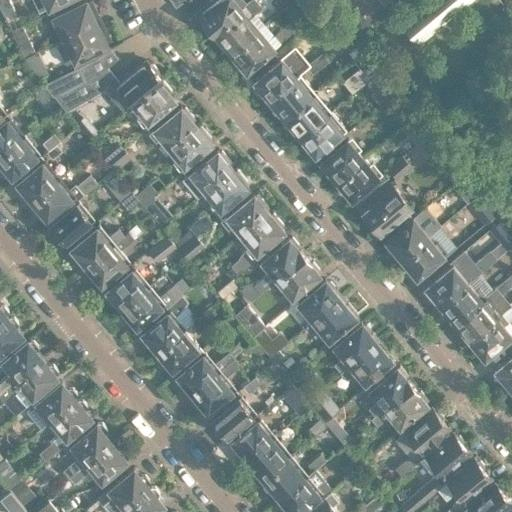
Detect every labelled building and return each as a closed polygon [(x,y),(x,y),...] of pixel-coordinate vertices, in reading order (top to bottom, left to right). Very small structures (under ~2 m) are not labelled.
[(14,9),(9,0),(5,0),(0,2),(0,8),(3,14),(14,9)] [(33,0),(39,10),(60,0),(33,0)] [(63,37),(95,22),(93,17),(97,15),(90,0),(86,2),(85,0),(53,16),(63,37)] [(212,31),(224,21),(226,24),(243,10),(240,7),(246,2),(243,0),(210,0),(196,12),(204,21),(202,22),(208,29),(210,28),(212,31)] [(224,21),(212,31),(222,42),(220,44),(228,53),(263,23),(254,12),(261,6),(255,0),(248,0),(246,2),(240,7),(243,10),(226,24),(224,21)] [(328,7),(321,0),(312,0),(300,10),(310,22),(318,16),(328,7)] [(344,0),(325,0),(324,1),(332,10),(344,0)] [(340,20),(356,6),(350,0),(344,0),(332,10),(337,17),(340,20)] [(419,0),(398,18),(417,41),(467,0),(419,0)] [(347,28),(347,29),(364,15),(356,6),(340,20),(347,28)] [(355,38),(371,25),(364,15),(347,29),(355,38)] [(325,25),(318,16),(310,22),(300,31),(308,39),(325,25)] [(288,21),(273,34),(279,42),(295,28),(288,21)] [(98,26),(95,22),(63,37),(54,42),(65,63),(106,43),(105,41),(109,39),(102,24),(98,26)] [(263,23),(228,53),(236,63),(238,61),(245,70),(274,46),(268,39),(273,35),(263,23)] [(11,30),(24,57),(34,51),(21,25),(11,30)] [(266,95),(267,97),(298,71),(306,65),(310,62),(295,44),(252,79),(259,87),(259,91),(262,95),(266,95)] [(97,55),(77,65),(42,82),(64,108),(99,91),(116,77),(106,66),(117,57),(110,48),(96,54),(97,55)] [(40,62),(34,51),(24,57),(29,67),(40,62)] [(329,59),(322,51),(310,62),(306,65),(313,73),(329,59)] [(122,109),(131,102),(161,77),(158,74),(158,71),(154,65),(150,65),(145,59),(107,91),(122,109)] [(358,71),(366,80),(380,69),(372,60),(358,71)] [(277,112),(280,113),(282,115),(313,89),(298,71),(267,97),(273,104),(273,108),(277,112)] [(380,105),(396,91),(380,71),(366,82),(374,91),(371,94),(380,105)] [(161,77),(131,102),(140,112),(136,116),(142,124),(174,97),(169,91),(171,90),(161,77)] [(42,100),(51,93),(42,82),(33,89),(42,100)] [(398,91),(388,99),(397,111),(408,103),(398,91)] [(293,128),(299,136),(330,110),(315,92),(284,118),(286,120),(286,123),(289,128),(293,128)] [(159,135),(168,146),(195,123),(193,120),(195,118),(184,106),(183,107),(180,104),(148,131),(155,139),(159,135)] [(345,128),(330,110),(299,136),(300,137),(300,140),(304,145),(307,145),(314,153),(345,128)] [(417,112),(405,121),(413,130),(424,121),(417,112)] [(0,153),(23,134),(8,116),(0,122),(0,153)] [(76,122),(89,137),(95,132),(82,117),(76,122)] [(198,126),(195,123),(168,146),(176,156),(172,160),(179,168),(211,141),(208,138),(210,137),(200,124),(198,126)] [(38,152),(23,134),(0,153),(0,167),(4,167),(11,175),(38,152)] [(41,142),(48,149),(56,142),(50,135),(41,142)] [(326,172),(333,180),(362,156),(347,138),(320,160),(327,169),(326,172)] [(102,153),(107,159),(124,145),(119,139),(102,153)] [(54,157),(62,150),(56,142),(48,149),(54,157)] [(132,155),(124,145),(107,159),(115,168),(132,155)] [(196,196),(204,190),(232,167),(231,165),(233,164),(220,148),(218,149),(217,148),(181,177),(196,196)] [(401,155),(388,166),(396,177),(410,165),(401,155)] [(378,175),(362,156),(333,180),(341,189),(344,189),(351,197),(378,175)] [(25,198),(29,198),(31,199),(58,176),(43,158),(16,181),(22,189),(21,193),(25,198)] [(233,168),(232,167),(204,190),(213,200),(209,204),(215,212),(247,185),(246,184),(248,182),(235,166),(233,168)] [(113,167),(102,176),(121,199),(132,190),(113,167)] [(68,188),(58,176),(31,199),(32,201),(31,205),(35,210),(39,210),(46,218),(73,195),(76,197),(97,180),(90,172),(77,183),(76,181),(68,188)] [(365,195),(371,202),(362,210),(369,219),(366,220),(374,230),(377,228),(379,231),(387,224),(404,210),(410,205),(386,178),(365,195)] [(156,192),(148,182),(135,194),(138,197),(143,203),(152,196),(155,193),(156,192)] [(470,198),(477,207),(489,198),(482,189),(470,198)] [(138,197),(132,190),(121,199),(127,206),(138,197)] [(232,222),(240,233),(268,210),(267,208),(269,207),(256,191),(254,193),(253,191),(221,218),(227,226),(232,222)] [(152,196),(143,203),(157,220),(166,213),(152,196)] [(92,217),(77,199),(49,222),(51,223),(50,228),(54,233),(58,232),(65,240),(92,217)] [(211,219),(204,210),(187,224),(194,233),(211,219)] [(271,213),(268,210),(240,233),(248,242),(244,246),(238,256),(230,263),(237,272),(258,255),(255,252),(283,228),(281,225),(283,224),(272,212),(271,213)] [(404,210),(387,224),(393,232),(410,217),(404,210)] [(391,250),(398,258),(427,234),(412,216),(410,217),(393,232),(385,238),(392,247),(391,250)] [(498,221),(488,229),(492,234),(502,225),(498,221)] [(75,257),(79,257),(85,265),(113,242),(123,233),(117,226),(107,235),(98,223),(70,247),(71,248),(70,252),(75,257)] [(438,225),(427,234),(398,258),(406,267),(409,267),(416,275),(442,253),(443,256),(455,246),(438,225)] [(123,233),(113,242),(85,265),(91,272),(90,276),(95,281),(99,281),(100,283),(128,260),(119,249),(133,237),(127,230),(123,233)] [(175,243),(167,234),(148,249),(156,258),(175,243)] [(179,247),(185,254),(187,257),(203,244),(195,234),(179,247)] [(268,283),(275,277),(303,254),(298,247),(297,248),(296,246),(299,244),(291,236),(290,237),(288,235),(260,259),(269,269),(253,282),(251,281),(245,282),(241,287),(243,294),(250,298),(259,291),(268,283)] [(495,258),(489,251),(473,263),(479,270),(495,258)] [(433,300),(435,298),(439,303),(467,280),(468,280),(472,277),(464,268),(469,264),(460,252),(449,260),(451,263),(424,285),(426,287),(425,291),(433,300)] [(309,260),(303,254),(275,277),(291,295),(319,272),(317,270),(319,269),(312,260),(309,262),(308,261),(309,260)] [(224,271),(230,278),(237,272),(231,265),(224,271)] [(148,284),(133,266),(105,289),(112,297),(111,301),(115,306),(119,306),(120,307),(148,284)] [(297,301),(312,319),(342,295),(340,293),(339,295),(335,290),(337,289),(330,280),(326,280),(325,278),(297,301)] [(451,317),(454,321),(486,294),(479,285),(475,289),(468,280),(467,280),(439,303),(441,305),(440,308),(449,319),(451,317)] [(163,302),(165,304),(180,292),(175,286),(160,298),(148,284),(120,307),(122,309),(121,313),(125,317),(129,317),(136,325),(163,302)] [(468,338),(496,315),(496,314),(500,311),(509,303),(496,286),(486,294),(454,321),(457,324),(455,326),(465,338),(468,338)] [(196,316),(185,303),(186,299),(180,292),(165,304),(168,308),(141,331),(147,339),(146,344),(150,348),(155,348),(156,350),(183,327),(196,316)] [(343,296),(342,295),(312,319),(328,338),(355,315),(353,312),(354,309),(346,300),(345,302),(341,298),(343,296)] [(262,324),(255,316),(251,319),(241,306),(234,312),(251,333),(262,324)] [(232,311),(218,322),(224,329),(238,317),(232,311)] [(500,311),(496,314),(496,315),(468,338),(473,344),(471,345),(477,353),(480,353),(483,356),(511,333),(503,323),(508,320),(500,311)] [(8,316),(7,315),(0,320),(0,351),(22,333),(15,325),(17,324),(17,320),(13,315),(9,315),(8,316)] [(281,345),(303,327),(298,320),(289,327),(278,336),(280,338),(277,340),(281,345)] [(339,370),(348,362),(378,338),(376,336),(374,338),(371,333),(373,332),(366,323),(362,323),(360,321),(333,344),(342,355),(333,362),(339,370)] [(199,345),(183,327),(156,350),(157,351),(156,355),(160,360),(164,360),(171,368),(199,345)] [(0,379),(0,391),(41,357),(35,349),(37,348),(37,345),(33,339),(29,339),(28,340),(26,338),(0,360),(0,363),(8,373),(0,379)] [(379,339),(378,338),(348,362),(364,381),(391,358),(389,355),(390,352),(382,343),(381,345),(377,341),(379,339)] [(255,339),(246,346),(250,351),(258,352),(264,349),(255,339)] [(185,385),(191,392),(234,356),(243,349),(238,342),(229,350),(228,350),(213,362),(204,351),(176,374),(177,375),(176,380),(181,385),(185,385)] [(269,355),(274,362),(282,355),(277,349),(269,355)] [(510,387),(511,384),(511,352),(494,368),(495,369),(494,375),(501,382),(504,380),(510,387)] [(240,364),(234,356),(191,392),(197,399),(196,403),(201,409),(205,409),(206,410),(234,387),(225,376),(240,364)] [(41,357),(0,391),(0,393),(4,399),(19,387),(29,398),(57,375),(55,373),(56,372),(57,368),(53,363),(48,363),(47,364),(41,357)] [(374,414),(383,406),(411,383),(406,376),(405,377),(404,376),(406,373),(399,365),(397,366),(396,364),(368,388),(377,399),(368,407),(374,414)] [(248,392),(257,385),(251,377),(242,385),(248,392)] [(67,387),(60,379),(30,405),(27,409),(41,426),(48,421),(75,397),(74,396),(75,395),(76,391),(72,386),(68,386),(67,387)] [(304,381),(296,387),(306,397),(313,391),(304,381)] [(281,392),(291,403),(302,394),(292,383),(281,392)] [(417,390),(411,383),(383,406),(374,414),(370,417),(376,425),(389,414),(398,425),(426,401),(425,399),(427,398),(420,389),(417,392),(416,390),(417,390)] [(306,397),(305,398),(323,420),(338,408),(320,386),(313,391),(306,397)] [(254,412),(239,393),(211,416),(218,424),(217,428),(221,433),(225,433),(227,435),(254,412)] [(77,399),(75,397),(48,421),(57,432),(50,438),(52,441),(39,451),(45,459),(64,443),(63,439),(91,416),(84,408),(85,407),(86,403),(81,398),(78,398),(77,399)] [(419,459),(425,454),(431,449),(426,443),(447,425),(441,417),(443,416),(436,407),(434,409),(431,406),(404,429),(404,430),(394,438),(409,456),(407,458),(406,457),(394,467),(400,474),(419,459)] [(331,414),(324,420),(341,440),(349,434),(331,414)] [(245,456),(246,458),(273,435),(258,416),(231,439),(237,447),(236,451),(240,457),(245,456)] [(326,424),(319,416),(307,426),(313,434),(326,424)] [(97,423),(96,422),(68,445),(78,456),(75,458),(63,467),(68,474),(83,463),(111,440),(105,433),(106,432),(107,428),(102,422),(98,423),(97,423)] [(452,431),(431,449),(425,454),(419,459),(429,471),(435,466),(441,473),(468,450),(462,442),(462,438),(458,434),(455,434),(452,431)] [(349,450),(358,442),(351,433),(349,434),(341,440),(349,450)] [(289,453),(273,435),(246,458),(252,465),(251,469),(255,474),(260,474),(261,476),(289,453)] [(117,447),(111,440),(83,463),(68,474),(73,481),(88,469),(98,481),(126,458),(125,457),(126,456),(126,452),(122,446),(118,446),(117,447)] [(320,452),(306,463),(312,469),(325,458),(320,452)] [(272,489),(278,497),(306,474),(291,455),(263,478),(264,480),(263,484),(268,489),(272,489)] [(489,475),(483,467),(483,464),(480,460),(476,459),(474,456),(437,487),(445,498),(454,491),(461,499),(489,475)] [(341,469),(347,476),(355,470),(359,464),(354,458),(341,469)] [(19,478),(3,459),(0,461),(0,475),(9,486),(19,478)] [(103,502),(110,511),(114,511),(148,484),(147,483),(148,482),(148,478),(144,473),(140,473),(139,474),(133,466),(105,489),(110,496),(103,502)] [(306,474),(278,497),(279,498),(278,502),(283,507),(287,507),(291,511),(296,511),(330,484),(316,466),(306,474)] [(370,487),(379,480),(370,469),(362,476),(370,487)] [(347,476),(341,481),(348,488),(362,477),(355,470),(347,476)] [(406,511),(440,484),(433,475),(398,505),(403,511),(406,511)] [(35,496),(22,480),(12,489),(24,504),(35,496)] [(499,511),(503,509),(502,508),(510,501),(504,493),(507,491),(499,483),(497,485),(495,482),(463,508),(458,511),(499,511)] [(150,485),(149,486),(148,484),(114,511),(151,511),(163,503),(156,495),(157,494),(158,490),(154,485),(150,485)] [(0,494),(0,496),(12,511),(24,511),(28,509),(26,507),(10,487),(0,494)] [(376,494),(360,507),(364,511),(369,511),(382,501),(376,494)] [(59,511),(52,503),(48,507),(39,497),(26,507),(28,509),(30,511),(59,511)] [(315,506),(308,511),(337,511),(325,497),(314,506),(315,506)] [(447,508),(450,511),(458,511),(463,508),(457,500),(447,508)]
